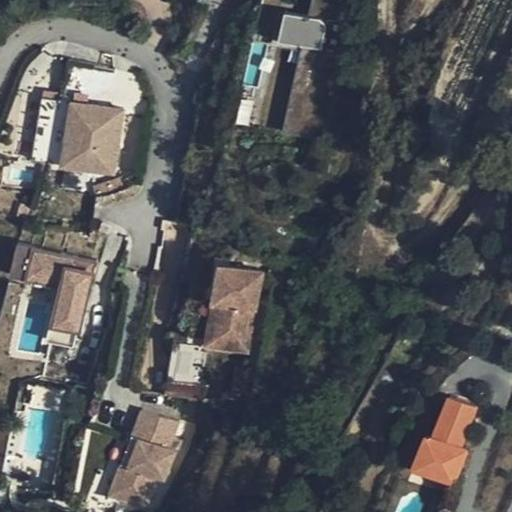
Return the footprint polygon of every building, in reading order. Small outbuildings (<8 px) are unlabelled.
[(289,5),(283,35),(325,44),(331,14),(289,5)] [(65,163),(75,98),(45,93),(34,158),(65,163)] [(126,106),(75,98),(65,163),(116,171),(126,106)] [(44,250),(21,246),(13,279),(31,283),(33,278),(64,285),(63,290),(69,292),(64,312),(59,310),(51,345),(76,350),(80,332),(84,315),(88,296),(92,297),(97,271),(78,267),(80,258),(64,255),(62,262),(42,257),(44,250)] [(64,255),(44,250),(42,257),(62,262),(64,255)] [(99,263),(80,258),(78,267),(97,271),(99,263)] [(265,267),(223,260),(217,297),(224,299),(218,333),(253,339),(265,267)] [(31,283),(63,290),(64,285),(33,278),(31,283)] [(69,292),(63,290),(59,310),(64,312),(69,292)] [(224,299),(217,297),(209,342),(251,348),(253,339),(218,333),(224,299)] [(88,316),(84,315),(80,332),(85,332),(88,316)] [(176,342),(168,384),(210,391),(218,350),(176,342)] [(481,400),(455,388),(435,429),(431,427),(416,460),(439,470),(455,476),(469,445),(461,441),(481,400)] [(177,422),(139,408),(129,437),(167,450),(169,444),(177,422)] [(167,450),(129,437),(115,477),(124,481),(118,499),(146,509),(157,479),(164,481),(174,453),(167,450)] [(176,446),(169,444),(167,450),(174,453),(176,446)] [(439,470),(416,460),(409,475),(431,485),(439,470)] [(124,481),(115,477),(108,496),(118,499),(124,481)]
